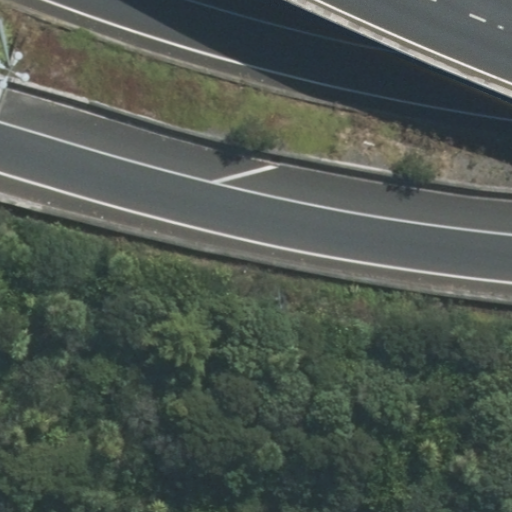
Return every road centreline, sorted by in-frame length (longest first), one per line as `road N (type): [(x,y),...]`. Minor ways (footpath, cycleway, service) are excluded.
road 1 (motorway): [(511,260),(260,220),(105,183),(0,146)]
road 2 (motorway): [(134,0),(352,59),(511,82)]
